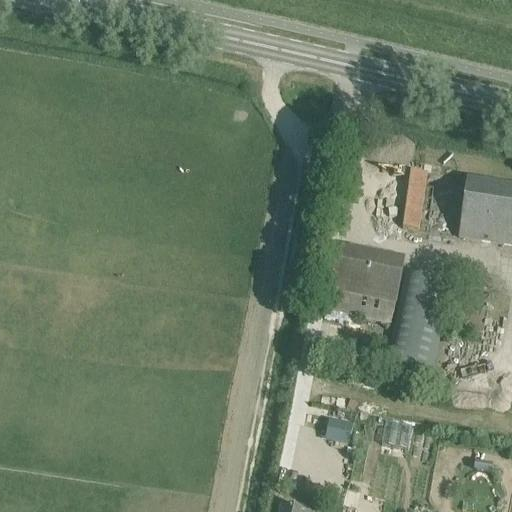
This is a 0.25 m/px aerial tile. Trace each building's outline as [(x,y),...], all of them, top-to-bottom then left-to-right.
[(410,175),(402,233),(419,235),(427,177),(410,175)] [(511,250),(511,190),(467,184),(457,242),(511,250)] [(394,307),(400,277),(335,264),(330,294),(394,307)] [(396,307),(383,376),(431,385),(450,287),(403,278),(396,307)] [(478,280),(476,290),(499,294),(501,284),(478,280)] [(490,301),(465,297),(458,336),(483,340),(490,301)]
